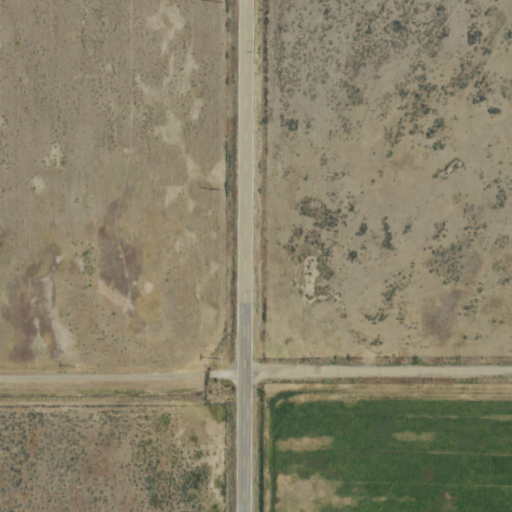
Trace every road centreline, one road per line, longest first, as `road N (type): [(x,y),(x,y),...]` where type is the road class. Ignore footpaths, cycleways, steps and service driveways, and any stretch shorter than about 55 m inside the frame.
road 1 (secondary): [(240,511),(242,0)]
road 2 (residential): [(511,371),(240,371)]
